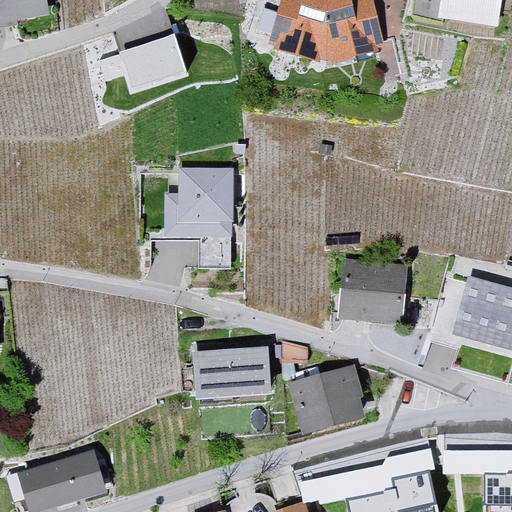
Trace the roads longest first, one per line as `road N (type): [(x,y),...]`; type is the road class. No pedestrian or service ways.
road 1 (residential): [(511,409),(230,317),(0,271)]
road 2 (residential): [(511,418),(293,462),(148,511)]
road 3 (residential): [(162,0),(81,41),(0,64)]
